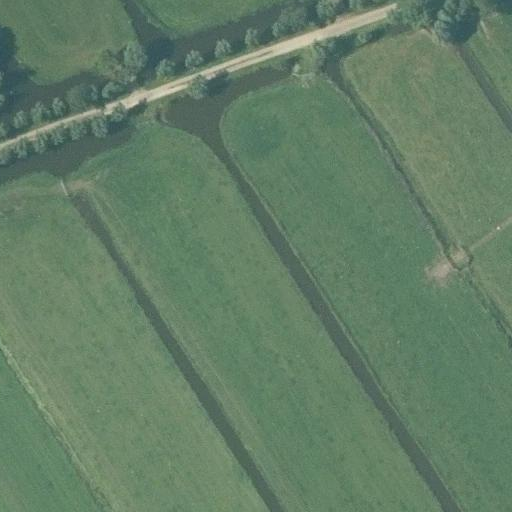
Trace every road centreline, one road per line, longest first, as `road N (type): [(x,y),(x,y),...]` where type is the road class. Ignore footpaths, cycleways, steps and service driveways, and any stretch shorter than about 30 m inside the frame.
road 1 (track): [(0,153),(427,0)]
road 2 (track): [(170,167),(88,15)]
